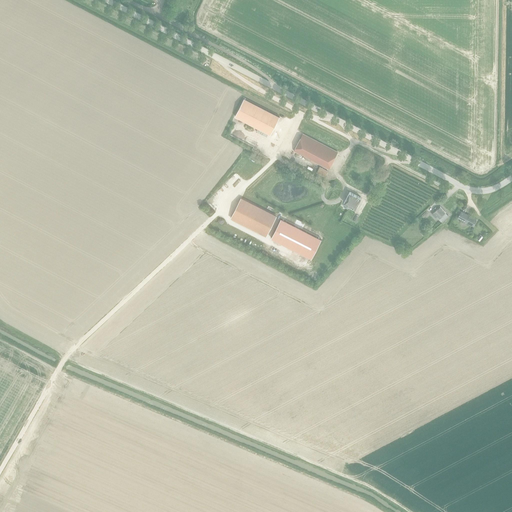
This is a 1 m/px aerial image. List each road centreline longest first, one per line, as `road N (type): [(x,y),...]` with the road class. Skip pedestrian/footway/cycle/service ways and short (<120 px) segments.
road 1 (track): [(0,470),(63,359),(217,215)]
road 2 (unclassified): [(127,0),(241,59),(275,87)]
road 3 (unclassified): [(224,61),(106,0)]
road 4 (unclassified): [(511,176),(471,190),(391,148)]
